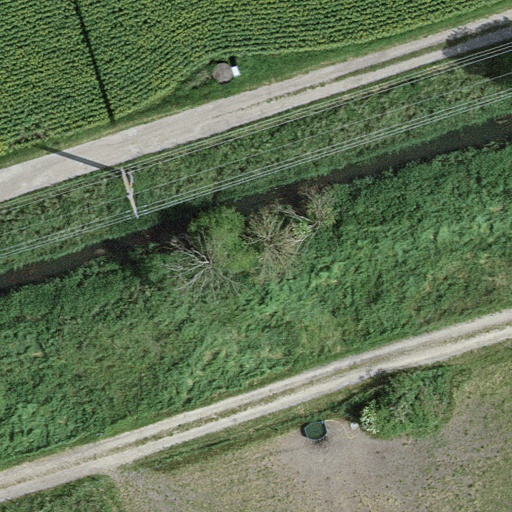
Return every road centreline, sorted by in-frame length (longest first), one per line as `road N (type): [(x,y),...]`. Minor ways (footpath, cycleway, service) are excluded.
road 1 (track): [(0,494),(511,335)]
road 2 (track): [(511,6),(0,160)]
